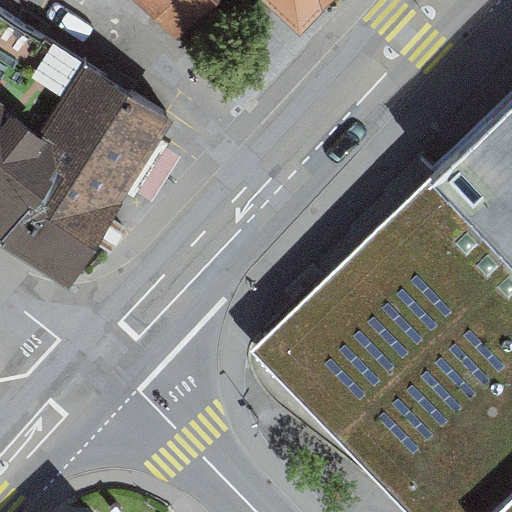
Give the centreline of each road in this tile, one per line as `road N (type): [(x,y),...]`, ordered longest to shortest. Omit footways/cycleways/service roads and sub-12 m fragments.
road 1 (secondary): [(444,0),(92,363)]
road 2 (tertiary): [(256,511),(192,445),(92,363)]
road 3 (secondary): [(92,363),(0,473)]
